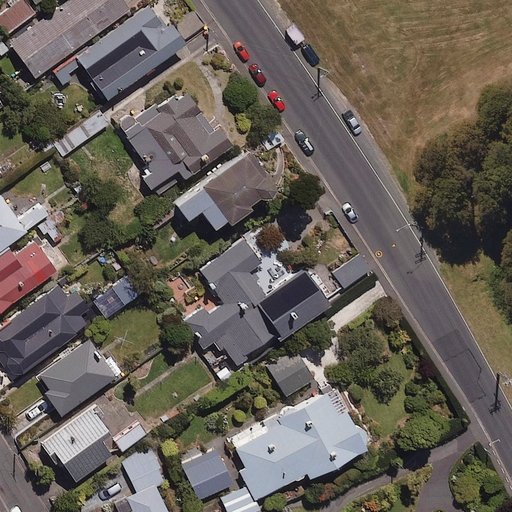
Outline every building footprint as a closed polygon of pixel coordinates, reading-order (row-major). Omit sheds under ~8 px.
[(36,9),(28,0),(21,0),(1,18),(11,30),(36,9)] [(129,8),(123,0),(66,0),(9,42),(35,77),(129,8)] [(71,76),(68,72),(82,63),(106,98),(186,42),(172,22),(165,26),(150,4),(51,72),(60,84),(71,76)] [(213,129),(185,87),(123,129),(148,166),(140,171),(150,187),(177,168),(183,177),(233,144),(220,125),(213,129)] [(108,123),(99,109),(53,141),(62,154),(108,123)] [(250,204),(260,197),(275,198),(276,177),(269,177),(250,149),(171,205),(182,221),(200,209),(215,228),(228,219),(231,222),(252,207),(250,204)] [(18,218),(0,194),(0,249),(48,214),(40,202),(18,218)] [(262,260),(245,236),(200,268),(212,285),(217,282),(229,299),(209,313),(205,307),(185,321),(202,346),(213,338),(222,351),(226,349),(235,361),(275,333),(279,339),(332,302),(306,265),(265,294),(248,270),(262,260)] [(0,309),(56,270),(34,239),(14,254),(9,248),(0,253),(0,309)] [(143,290),(132,273),(112,286),(123,304),(143,290)] [(67,296),(58,284),(0,326),(0,356),(15,377),(88,324),(80,314),(89,307),(76,290),(67,296)] [(62,413),(122,373),(109,355),(102,360),(89,339),(37,375),(62,413)] [(313,379),(297,350),(269,366),(285,395),(313,379)] [(367,449),(336,385),(231,437),(260,496),(307,473),(310,478),(367,449)] [(110,433),(92,407),(47,438),(76,480),(112,454),(101,439),(110,433)] [(146,433),(138,422),(114,439),(122,450),(146,433)] [(167,482),(150,446),(121,459),(137,492),(127,497),(133,510),(129,511),(168,511),(156,487),(167,482)] [(232,484),(216,446),(184,459),(200,497),(232,484)] [(252,511),(260,509),(249,484),(221,496),(228,511),(252,511)]
